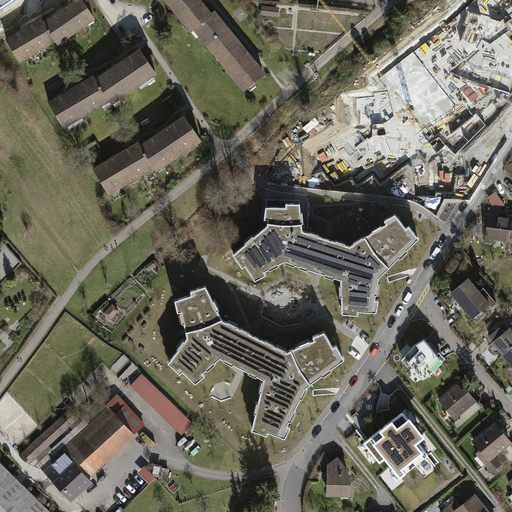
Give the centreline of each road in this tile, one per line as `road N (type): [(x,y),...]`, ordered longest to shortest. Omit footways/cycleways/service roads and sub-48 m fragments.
road 1 (residential): [(390,0),(105,249),(0,385)]
road 2 (residential): [(415,297),(297,475)]
road 3 (residential): [(511,140),(415,297)]
road 4 (residential): [(511,409),(415,297)]
road 5 (unclassified): [(161,448),(212,474),(297,475)]
